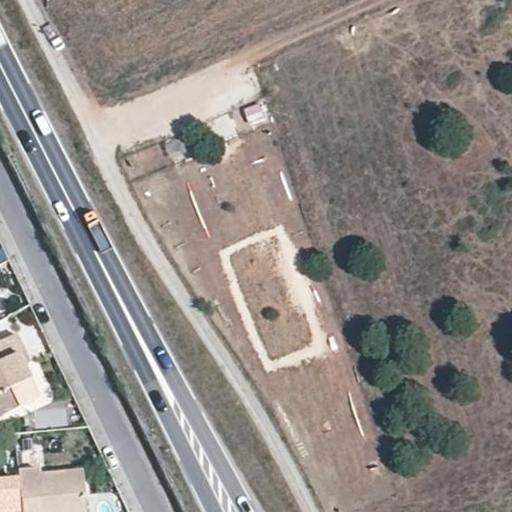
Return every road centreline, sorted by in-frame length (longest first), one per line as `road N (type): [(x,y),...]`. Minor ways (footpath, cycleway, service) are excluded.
road 1 (track): [(308,511),(192,320),(28,0)]
road 2 (primary): [(0,48),(161,378)]
road 3 (residential): [(158,511),(0,194)]
road 4 (primary): [(244,511),(161,378)]
road 5 (primary): [(161,378),(218,511)]
